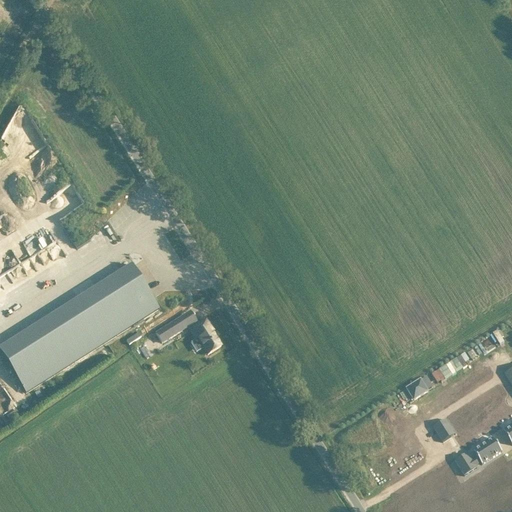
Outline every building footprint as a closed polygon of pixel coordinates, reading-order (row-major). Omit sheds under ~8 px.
[(39,243),(39,242),(17,248),(20,258),(58,247),(55,238),(39,243)] [(0,353),(26,394),(159,310),(132,266),(0,349),(0,353)] [(182,318),(156,335),(162,344),(188,327),(182,318)] [(206,321),(191,331),(196,339),(197,339),(203,348),(207,356),(221,347),(212,332),(213,332),(206,321)] [(493,334),(497,347),(507,344),(502,331),(493,334)] [(440,384),(473,365),(466,354),(434,373),(440,384)] [(428,392),(421,381),(407,390),(414,401),(428,392)] [(494,403),(501,399),(499,395),(491,399),(494,403)] [(446,421),(434,429),(443,443),(455,435),(446,421)] [(468,455),(455,463),(465,477),(477,469),(476,468),(481,465),(482,467),(503,454),(494,440),(474,453),(478,459),(473,462),(468,455)]
